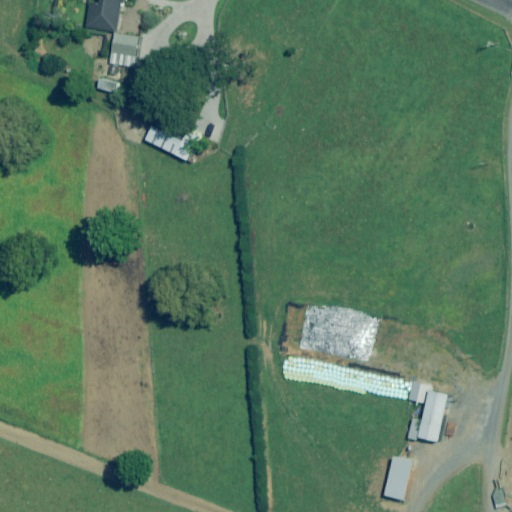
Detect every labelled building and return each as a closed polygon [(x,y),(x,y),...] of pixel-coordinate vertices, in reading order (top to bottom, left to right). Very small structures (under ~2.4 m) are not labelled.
[(82,0),(82,5),(94,6),(90,27),(120,32),(125,2),(130,3),(130,0),(82,0)] [(143,38),(117,34),(113,64),(138,67),(143,38)] [(123,85),(100,79),(98,88),(121,95),(123,85)] [(209,138),(161,115),(149,139),(196,163),(209,138)] [(362,319),(287,307),(282,340),(356,352),(362,319)] [(432,386),(415,382),(410,401),(427,405),(432,386)] [(452,395),(434,390),(423,438),(441,442),(452,395)] [(417,461),(397,457),(389,496),(408,501),(417,461)] [(504,489),(494,492),(499,508),(508,506),(504,489)]
